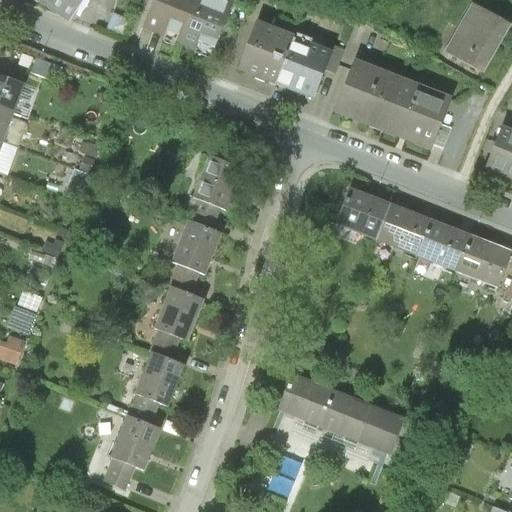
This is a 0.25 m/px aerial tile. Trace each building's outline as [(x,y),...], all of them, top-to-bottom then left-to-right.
[(85,0),(43,0),(72,19),(85,0)] [(193,0),(152,0),(139,35),(175,49),(193,0)] [(218,0),(193,0),(175,49),(210,62),(232,5),(218,0)] [(508,29),(472,7),(443,54),(450,59),(464,67),(479,76),(508,29)] [(131,24),(111,15),(105,30),(125,38),(131,24)] [(291,41),(252,26),(233,74),(272,89),(291,41)] [(328,56),(291,41),(272,89),(309,103),(321,72),(328,56)] [(331,47),(328,56),(321,72),(333,76),(342,52),(331,47)] [(464,67),(450,59),(445,68),(460,76),(464,67)] [(0,75),(12,80),(16,69),(0,63),(0,75)] [(403,83),(353,64),(332,118),(382,137),(403,83)] [(0,75),(0,109),(14,114),(25,85),(12,80),(0,75)] [(403,83),(382,137),(430,155),(433,147),(441,127),(451,101),(403,83)] [(0,109),(0,140),(4,142),(17,147),(25,125),(12,120),(14,114),(0,109)] [(450,131),(441,127),(433,147),(443,151),(450,131)] [(511,136),(499,132),(482,175),(511,186),(511,136)] [(210,157),(193,202),(199,204),(222,213),(227,215),(244,171),(210,157)] [(85,158),(80,171),(89,175),(95,162),(85,158)] [(21,184),(10,181),(8,188),(18,191),(21,184)] [(83,192),(71,187),(67,197),(78,202),(83,192)] [(389,206),(347,189),(332,227),(374,243),(389,206)] [(222,213),(199,204),(191,225),(214,233),(222,213)] [(430,222),(389,206),(374,243),(416,259),(430,222)] [(471,237),(430,222),(416,259),(456,275),(471,237)] [(191,225),(186,223),(170,265),(178,268),(199,276),(205,278),(220,236),(214,233),(191,225)] [(511,253),(471,237),(456,275),(496,290),(509,258),(511,253)] [(48,239),(43,253),(59,258),(63,244),(48,239)] [(55,260),(41,255),(36,266),(51,272),(55,260)] [(178,268),(170,289),(191,297),(199,276),(178,268)] [(191,297),(170,289),(153,333),(160,336),(180,344),(189,347),(206,303),(191,297)] [(28,296),(23,309),(37,315),(42,302),(28,296)] [(22,326),(18,338),(27,342),(35,320),(20,315),(17,324),(22,326)] [(444,317),(440,316),(436,328),(440,330),(444,317)] [(160,336),(151,356),(172,365),(180,344),(160,336)] [(1,345),(0,347),(0,362),(16,369),(25,346),(10,340),(7,347),(1,345)] [(172,365),(151,356),(134,400),(139,402),(159,409),(170,413),(186,370),(172,365)] [(403,420),(290,376),(275,412),(389,457),(403,420)] [(98,395),(95,387),(87,391),(91,398),(98,395)] [(159,409),(139,402),(132,420),(152,428),(159,409)] [(132,420),(127,419),(111,460),(114,462),(136,470),(145,473),(161,432),(152,428),(132,420)] [(456,461),(449,458),(443,472),(450,475),(456,461)] [(109,465),(96,459),(90,473),(103,478),(109,465)] [(136,470),(114,462),(105,485),(127,494),(136,470)]
